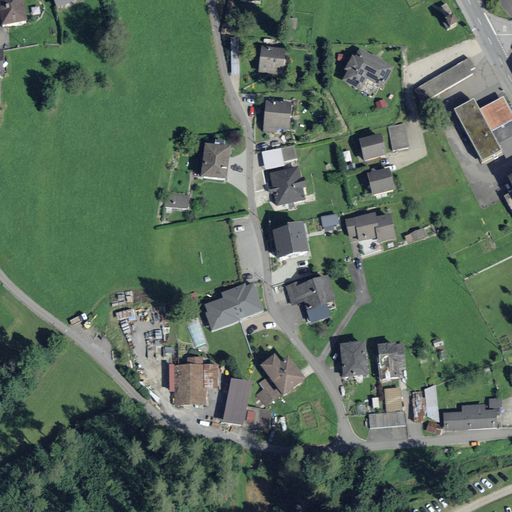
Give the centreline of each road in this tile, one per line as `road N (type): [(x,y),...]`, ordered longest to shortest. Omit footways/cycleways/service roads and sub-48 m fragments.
road 1 (residential): [(350,447),(329,385),(271,308),(249,139),(210,0)]
road 2 (residential): [(0,272),(173,424),(261,447),(350,447)]
road 3 (residential): [(350,447),(511,434)]
